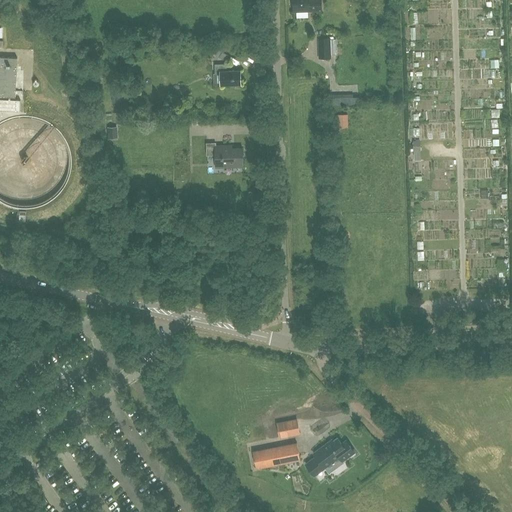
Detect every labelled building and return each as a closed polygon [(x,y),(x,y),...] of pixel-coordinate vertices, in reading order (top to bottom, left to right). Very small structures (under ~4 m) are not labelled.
[(293,0),(294,11),(318,10),(322,10),(321,0),(293,0)] [(322,45),(319,45),(320,57),(326,57),(330,57),(330,54),(335,54),(336,54),(336,39),(333,39),(333,37),(329,37),(325,37),(322,38),(322,45)] [(224,60),(228,55),(222,52),(219,57),(224,60)] [(17,57),(0,56),(0,111),(20,113),(21,100),(15,100),(17,57)] [(220,85),(241,84),(240,70),(226,70),(226,63),(214,64),(214,71),(220,71),(220,85)] [(121,102),(119,92),(111,93),(113,103),(121,102)] [(348,127),(347,114),(329,114),(329,127),(348,127)] [(496,130),(496,138),(505,137),(505,130),(496,130)] [(225,167),(243,166),(243,148),(229,148),(229,145),(215,145),(216,164),(225,164),(225,167)] [(439,198),(439,189),(430,189),(430,197),(439,198)] [(439,199),(427,200),(428,208),(439,207),(439,199)] [(437,209),(438,228),(454,227),(453,218),(459,217),(459,208),(437,209)] [(427,217),(428,227),(436,227),(435,216),(427,217)] [(495,246),(504,245),(503,238),(494,239),(495,246)] [(297,419),(278,423),(280,437),(300,433),(297,419)] [(346,440),(342,444),(337,438),(329,444),(328,442),(314,453),(317,456),(307,464),(315,475),(340,456),(343,460),(354,452),(346,440)] [(297,443),(253,452),(257,468),(285,462),(301,459),(297,443)]
